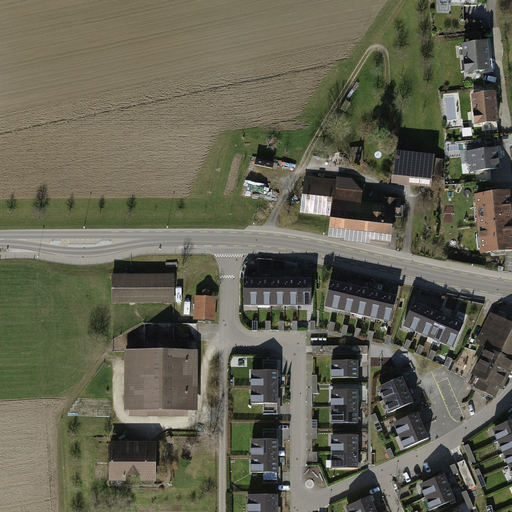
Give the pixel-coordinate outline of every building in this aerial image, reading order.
[(464,72),(488,69),(484,42),(460,45),(464,72)] [(473,124),(497,122),(494,93),(470,95),(473,124)] [(363,147),(349,147),(350,163),(364,163),(363,147)] [(466,171),(496,169),(495,149),(464,151),(466,171)] [(391,183),(431,187),(435,154),(394,150),(391,183)] [(370,240),(390,242),(393,216),(402,217),(403,206),(400,206),(401,199),(383,197),(382,204),(361,201),(363,191),(352,179),(337,177),(337,180),(305,177),(301,212),(329,215),(327,236),(340,237),(340,240),(369,243),(370,240)] [(478,254),(511,250),(511,243),(507,193),(473,196),(478,254)] [(111,303),(174,302),(174,273),(111,274),(111,303)] [(257,279),(244,279),(244,306),(257,306),(257,279)] [(271,279),(257,279),(257,306),(271,306),(271,279)] [(284,279),(271,279),(271,306),(284,306),(284,279)] [(298,279),(284,279),(284,306),(298,306),(298,279)] [(311,279),(298,279),(298,306),(311,306),(311,279)] [(344,284),(331,281),(325,307),(338,310),(344,284)] [(357,287),(344,284),(338,310),(351,313),(357,287)] [(370,290),(357,287),(351,313),(364,316),(370,290)] [(384,293),(370,290),(364,316),(378,319),(384,293)] [(397,296),(384,293),(378,319),(391,322),(397,296)] [(194,295),(193,320),(214,321),(216,296),(194,295)] [(426,308),(414,302),(403,327),(416,332),(426,308)] [(439,313),(426,308),(416,332),(428,338),(439,313)] [(502,389),(511,370),(511,322),(491,312),(475,344),(483,348),(470,374),(479,378),(474,388),(495,398),(500,388),(502,389)] [(451,319),(439,313),(428,338),(441,343),(451,319)] [(464,324),(451,319),(441,343),(453,348),(464,324)] [(412,342),(407,339),(403,348),(408,350),(412,342)] [(424,347),(419,345),(416,353),(420,355),(424,347)] [(368,346),(312,346),(312,355),(368,355),(368,346)] [(188,410),(197,410),(197,350),(123,349),(123,410),(128,410),(188,410)] [(436,352),(431,350),(428,358),(432,361),(436,352)] [(452,359),(448,357),(444,366),(449,368),(452,359)] [(262,370),(249,370),(249,404),(263,404),(263,415),(281,415),(281,398),(278,398),(278,377),(280,377),(280,360),(263,360),(262,370)] [(358,360),(330,361),(330,378),(358,378),(358,360)] [(398,368),(390,371),(392,377),(400,373),(398,368)] [(402,377),(377,387),(388,414),(413,403),(402,377)] [(358,390),(331,390),(330,423),(358,423),(358,390)] [(417,412),(393,423),(404,449),(429,438),(417,412)] [(375,413),(371,415),(378,432),(383,430),(375,413)] [(511,419),(492,429),(511,475),(511,419)] [(263,439),(250,439),(250,473),(263,473),(263,483),(281,484),(281,467),(278,467),(278,446),(281,446),(281,429),(263,429),(263,439)] [(357,435),(330,435),(330,468),(357,468),(357,435)] [(140,482),(155,482),(155,441),(108,441),(109,481),(125,481),(125,476),(140,476),(140,482)] [(476,461),(469,444),(464,446),(471,463),(476,461)] [(394,457),(390,448),(386,450),(389,459),(394,457)] [(455,464),(450,466),(454,474),(459,472),(455,464)] [(486,485),(479,469),(474,471),(482,487),(486,485)] [(444,474),(419,484),(430,510),(455,500),(444,474)] [(474,507),(466,491),(462,493),(469,509),(474,507)] [(277,495),(247,495),(246,511),(280,511),(280,507),(277,507),(277,495)] [(376,511),(370,496),(345,507),(346,511),(376,511)]
